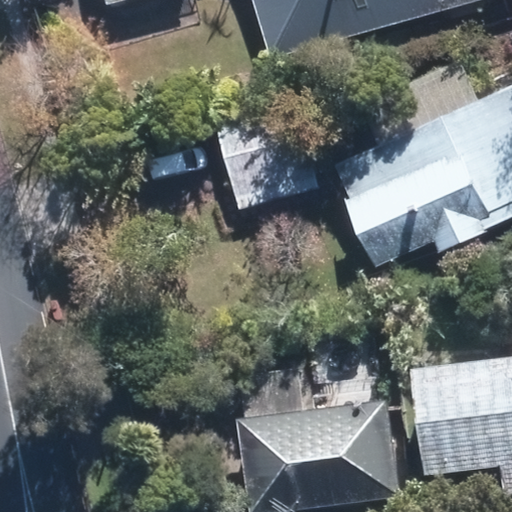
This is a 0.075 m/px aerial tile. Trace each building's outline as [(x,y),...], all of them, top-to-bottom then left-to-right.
[(266,0),(287,65),(492,0),(266,0)] [(297,83),(213,108),(242,207),(327,181),(297,83)] [(511,92),(339,166),(380,262),(446,234),(451,246),(511,219),(511,92)] [(511,359),(418,367),(426,471),(507,465),(510,504),(511,503),(511,359)] [(337,511),(401,506),(392,403),(315,410),(310,362),(236,369),(248,511),(337,511)]
